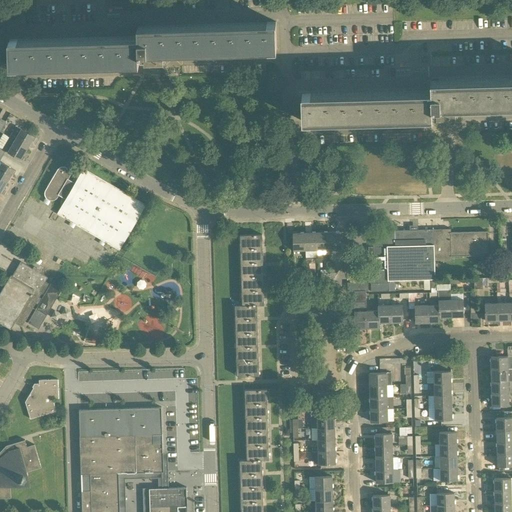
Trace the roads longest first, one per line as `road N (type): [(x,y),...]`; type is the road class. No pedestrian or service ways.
road 1 (residential): [(511,207),(292,215),(201,209)]
road 2 (residential): [(355,511),(356,367),(393,344),(470,337)]
road 3 (residential): [(207,358),(28,360)]
road 4 (residential): [(475,511),(470,337)]
road 5 (residential): [(201,209),(58,131)]
road 6 (residential): [(211,511),(207,358)]
road 7 (residential): [(207,358),(201,209)]
